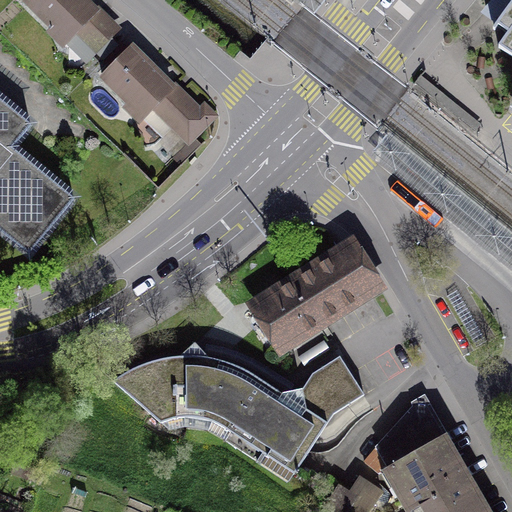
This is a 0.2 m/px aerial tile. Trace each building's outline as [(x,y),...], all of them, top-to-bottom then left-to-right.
[(83,0),(27,0),(28,0),(88,59),(116,31),(83,0)] [(286,0),(311,20),(325,0),(286,0)] [(511,0),(511,1),(511,3),(496,26),(508,34),(498,48),(511,56),(511,0)] [(132,47),(101,77),(159,135),(189,105),(132,47)] [(30,125),(0,100),(0,231),(29,255),(74,199),(12,149),(30,125)] [(511,266),(511,230),(389,129),(371,151),(511,266)] [(352,250),(260,309),(281,343),(373,284),(352,250)] [(324,341),(298,357),(304,366),(330,350),(324,341)] [(225,347),(205,344),(205,353),(221,356),(236,360),(248,366),(288,391),(293,384),(254,359),(241,353),(225,347)] [(144,364),(113,381),(160,422),(182,417),(206,419),(222,426),(295,474),(332,415),(364,395),(339,357),(312,374),(301,389),(305,411),(300,418),(273,399),(279,391),(242,369),(218,360),(215,371),(195,367),(170,367),(169,358),(144,364)] [(413,511),(444,511),(471,496),(464,484),(468,481),(422,402),(414,407),(364,462),(379,474),(386,470),(387,472),(382,475),(392,492),(397,489),(410,511),(411,511),(413,511)] [(368,511),(383,493),(360,477),(341,502),(331,496),(322,508),(327,511),(345,511),(349,507),(355,511),(368,511)] [(480,511),(471,496),(444,511),(480,511)]
